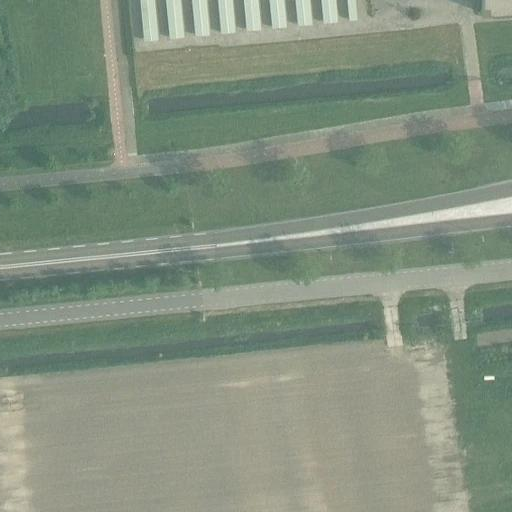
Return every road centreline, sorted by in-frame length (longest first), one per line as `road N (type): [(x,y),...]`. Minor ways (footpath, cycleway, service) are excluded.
road 1 (unclassified): [(0,320),(511,270)]
road 2 (secondary): [(0,268),(397,223)]
